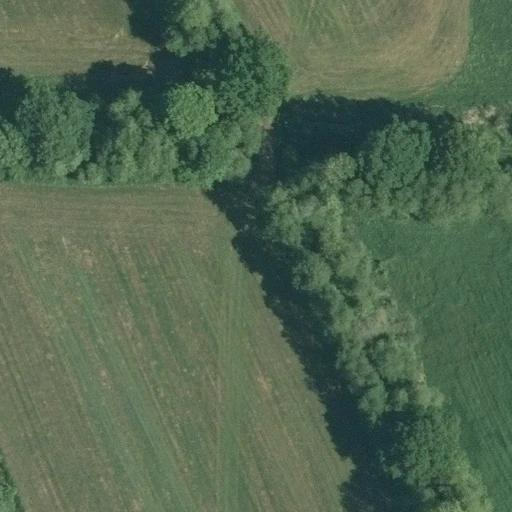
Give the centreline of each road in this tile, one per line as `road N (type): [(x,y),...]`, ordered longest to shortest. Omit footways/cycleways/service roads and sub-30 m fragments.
road 1 (track): [(438,511),(186,0)]
road 2 (track): [(511,166),(261,151)]
